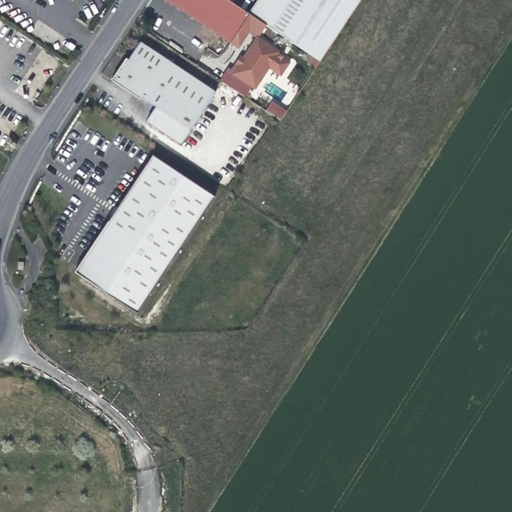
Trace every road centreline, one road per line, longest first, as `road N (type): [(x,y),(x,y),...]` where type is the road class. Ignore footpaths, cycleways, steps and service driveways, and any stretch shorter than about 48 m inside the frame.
road 1 (unknown): [(111,24),(239,114),(235,135),(212,164),(192,167),(137,132),(77,75)]
road 2 (unclassified): [(0,208),(26,152),(127,0)]
